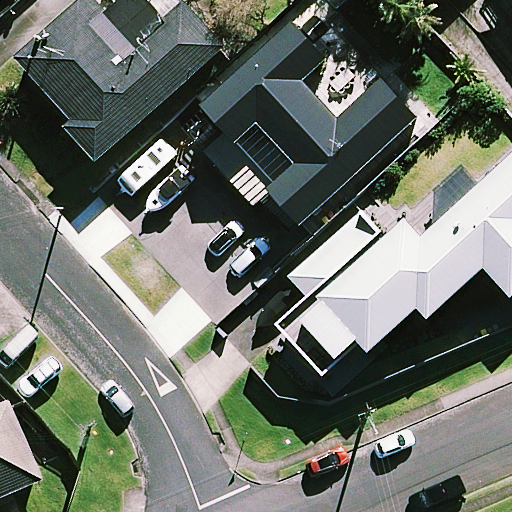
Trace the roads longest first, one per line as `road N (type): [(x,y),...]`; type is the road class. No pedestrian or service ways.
road 1 (residential): [(0,220),(149,391),(205,511)]
road 2 (residential): [(315,511),(511,427)]
